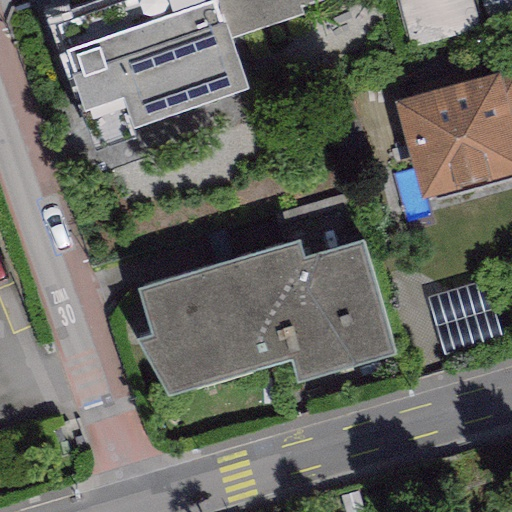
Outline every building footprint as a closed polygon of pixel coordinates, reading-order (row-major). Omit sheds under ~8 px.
[(211,0),(142,0),(56,29),(69,66),(66,67),(74,92),(70,93),(95,168),(134,155),(131,147),(248,107),(226,43),(211,0)] [(211,0),(226,43),(302,17),(300,12),(335,0),(211,0)] [(396,0),(411,57),(480,35),(470,0),(396,0)] [(499,81),(393,110),(420,210),(511,184),(511,80),(500,83),(499,81)] [(299,253),(135,300),(151,346),(136,350),(167,409),(289,372),(296,397),(394,368),(363,254),(304,270),(299,253)]
